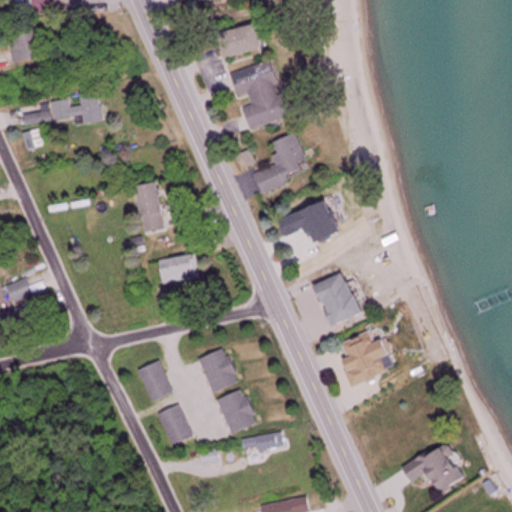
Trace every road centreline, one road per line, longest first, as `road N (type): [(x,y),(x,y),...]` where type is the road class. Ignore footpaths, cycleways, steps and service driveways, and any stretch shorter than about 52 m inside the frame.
road 1 (primary): [(149,19),(372,511)]
road 2 (residential): [(172,511),(0,139)]
road 3 (residential): [(0,364),(277,305)]
